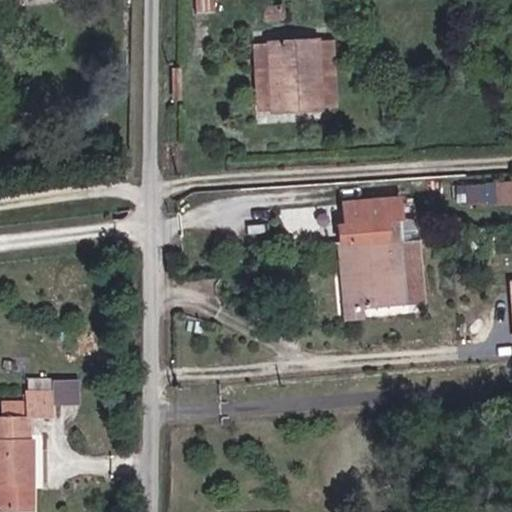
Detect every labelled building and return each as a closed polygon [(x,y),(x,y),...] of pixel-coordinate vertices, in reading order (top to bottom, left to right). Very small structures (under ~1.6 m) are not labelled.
[(208,0),(209,24),(229,23),(228,0),(208,0)] [(266,45),(269,113),(318,111),(314,43),(266,45)] [(332,110),(329,43),(314,43),(318,111),(332,110)] [(269,113),(266,45),(257,45),(260,114),(269,113)] [(511,202),(511,179),(467,179),(466,202),(511,202)] [(404,240),(404,230),(385,232),(384,220),(403,218),(401,198),(371,201),(373,222),(349,224),(351,250),(387,248),(386,242),(404,240)] [(404,230),(403,218),(384,220),(385,232),(404,230)] [(351,250),(349,224),(340,225),(342,250),(351,250)] [(405,246),(404,240),(386,242),(387,248),(405,246)] [(387,255),(405,253),(405,246),(387,248),(387,255)] [(352,258),(387,255),(387,248),(351,250),(352,258)] [(389,273),(407,272),(405,253),(387,255),(389,273)] [(409,301),(407,272),(389,273),(387,255),(352,258),(357,306),(367,305),(409,301)] [(368,316),(367,305),(357,306),(352,258),(343,258),(350,318),(368,316)] [(54,419),(55,395),(30,395),(30,406),(29,419),(54,419)] [(35,438),(29,438),(29,419),(30,406),(6,406),(6,418),(0,417),(0,509),(35,510),(35,438)]
